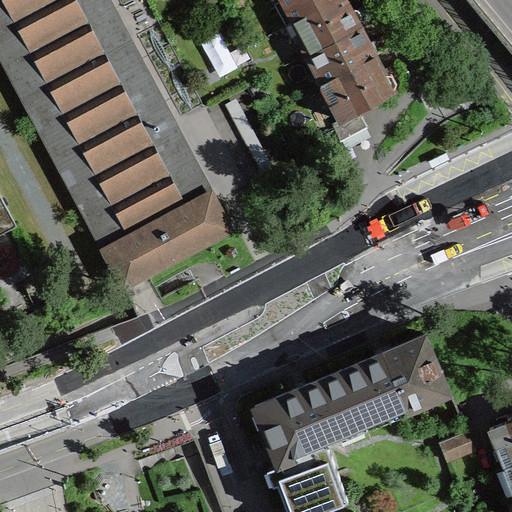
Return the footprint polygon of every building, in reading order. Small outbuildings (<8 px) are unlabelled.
[(154,268),(230,227),(108,0),(0,0),(0,52),(124,284),(154,268)] [(283,0),(295,20),(332,0),(283,0)] [(345,0),(332,0),(295,20),(301,32),(296,34),(306,53),(311,50),(359,25),(358,23),(362,16),(358,9),(350,8),(346,0),(345,0)] [(359,25),(311,50),(327,80),(375,54),(362,30),(359,25)] [(340,140),(367,125),(359,112),(375,104),(374,102),(394,91),(393,88),(394,87),(396,83),(392,74),(387,73),(385,73),(378,60),(375,54),(327,80),(321,83),(322,85),(321,87),(327,99),(329,98),(340,119),(332,123),(340,140)] [(444,142),(419,154),(422,161),(448,150),(444,142)] [(0,193),(0,234),(17,225),(0,193)] [(443,385),(446,392),(450,390),(425,333),(390,348),(384,351),(408,408),(423,402),(420,395),(443,385)] [(408,408),(384,351),(349,366),(343,368),(364,419),(391,408),(394,414),(408,408)] [(364,427),(367,426),(364,419),(343,368),(300,386),(255,405),(279,463),(272,465),(286,503),(289,511),(307,511),(348,497),(327,442),(340,437),(338,431),(361,421),(364,427)] [(497,445),(505,442),(511,458),(511,416),(508,418),(509,420),(490,427),(497,445)] [(475,448),(467,429),(440,440),(447,459),(475,448)]
